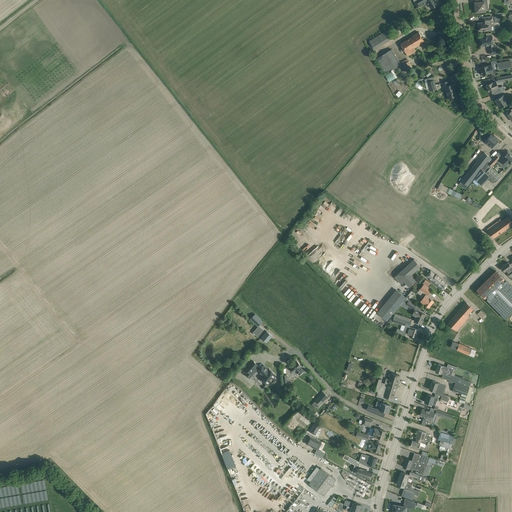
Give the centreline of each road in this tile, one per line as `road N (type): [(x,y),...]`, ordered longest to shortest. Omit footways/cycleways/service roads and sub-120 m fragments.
road 1 (tertiary): [(511,243),(437,317),(399,425)]
road 2 (tertiary): [(511,136),(473,90),(455,0)]
road 3 (residential): [(399,425),(336,396),(294,350)]
